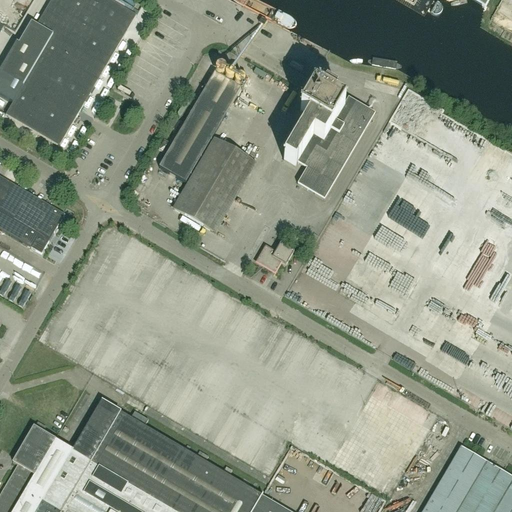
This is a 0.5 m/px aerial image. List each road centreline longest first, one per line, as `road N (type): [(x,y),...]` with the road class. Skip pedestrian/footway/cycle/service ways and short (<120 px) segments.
road 1 (unclassified): [(511,447),(103,205)]
road 2 (unclassified): [(103,205),(210,29)]
road 3 (unclassified): [(0,376),(103,205)]
road 4 (unclassified): [(210,29),(295,74),(386,99)]
road 5 (unclassified): [(103,205),(0,143)]
